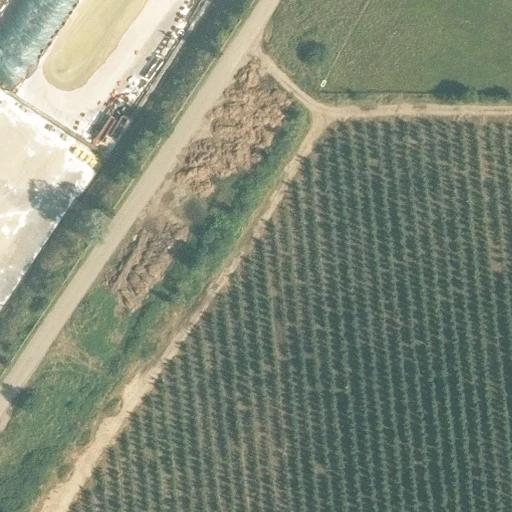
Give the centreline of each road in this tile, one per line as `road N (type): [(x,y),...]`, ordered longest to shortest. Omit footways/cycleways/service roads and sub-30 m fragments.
road 1 (unclassified): [(0,401),(270,0)]
road 2 (track): [(65,511),(322,116)]
road 3 (track): [(511,117),(322,116),(244,38)]
